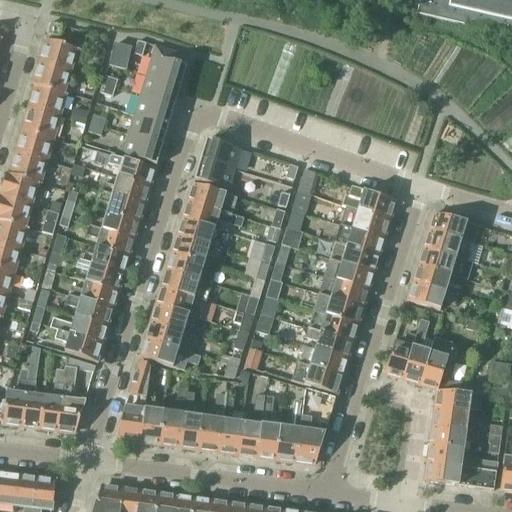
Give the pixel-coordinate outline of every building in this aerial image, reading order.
[(511,0),(418,0),(418,4),(415,16),(511,38),(511,0)] [(59,37),(61,25),(50,23),(47,34),(59,37)] [(38,64),(71,74),(77,52),(44,41),(38,64)] [(141,58),(145,45),(137,42),(133,56),(141,58)] [(112,57),(109,68),(126,72),(128,61),(131,50),(114,46),(112,57)] [(154,48),(145,77),(180,87),(189,58),(154,48)] [(97,83),(102,66),(94,63),(89,80),(97,83)] [(64,97),(64,96),(71,74),(38,64),(31,87),(33,88),(64,97)] [(145,77),(139,97),(174,107),(180,87),(145,77)] [(117,82),(104,78),(101,87),(114,90),(117,82)] [(112,99),(114,90),(101,87),(99,95),(112,99)] [(67,97),(64,96),(64,97),(33,88),(27,110),(61,120),(67,97)] [(139,97),(133,117),(168,127),(174,107),(139,97)] [(61,120),(27,110),(21,132),(54,142),(61,120)] [(85,127),(88,117),(76,113),(73,123),(85,127)] [(92,117),(89,126),(102,130),(105,121),(92,117)] [(133,117),(127,137),(162,148),(168,127),(133,117)] [(100,138),(102,130),(89,126),(87,134),(100,138)] [(54,142),(21,132),(14,154),(48,164),(54,142)] [(127,137),(121,158),(156,168),(162,148),(127,137)] [(205,141),(199,161),(233,172),(240,152),(205,141)] [(41,187),(48,164),(14,154),(8,176),(39,185),(39,187),(41,187)] [(155,172),(97,155),(94,163),(107,168),(118,172),(116,180),(149,190),(155,172)] [(233,172),(199,161),(193,182),(227,192),(233,172)] [(88,170),(78,167),(75,176),(85,179),(88,170)] [(297,169),(289,167),(285,179),(293,182),(297,169)] [(303,173),(296,194),(308,198),(314,176),(303,173)] [(5,175),(0,193),(0,199),(32,209),(39,185),(8,176),(5,175)] [(149,190),(116,180),(114,186),(102,183),(99,194),(144,207),(149,190)] [(192,186),(187,203),(231,217),(237,200),(226,196),(192,186)] [(356,212),(389,222),(395,204),(351,191),(348,200),(359,203),(356,212)] [(69,193),(66,203),(75,205),(78,196),(69,193)] [(144,207),(99,194),(96,203),(108,206),(105,215),(138,225),(144,207)] [(285,210),(289,197),(280,194),(276,207),(285,210)] [(32,209),(0,199),(0,223),(26,230),(32,209)] [(295,201),(291,212),(298,214),(302,203),(295,201)] [(52,203),(49,213),(58,216),(62,205),(52,203)] [(66,203),(61,220),(70,223),(75,205),(66,203)] [(187,203),(181,221),(215,231),(218,223),(240,230),(243,221),(231,217),(187,203)] [(276,210),(270,229),(280,232),(286,213),(276,210)] [(298,214),(291,212),(287,224),(295,226),(298,214)] [(389,222),(356,212),(353,222),(341,218),(339,227),(383,241),(389,222)] [(58,216),(49,213),(47,213),(41,234),(52,238),(56,226),(59,216),(58,216)] [(138,225),(105,215),(103,222),(91,218),(88,228),(133,242),(138,225)] [(428,233),(462,243),(464,235),(474,239),(477,228),(433,215),(428,233)] [(70,223),(61,220),(59,228),(68,231),(70,223)] [(215,231),(181,221),(176,238),(222,252),(224,244),(212,240),(215,231)] [(0,223),(0,247),(21,253),(28,230),(26,230),(0,223)] [(378,258),(383,241),(339,227),(333,244),(345,248),(378,258)] [(133,242),(88,228),(85,237),(97,241),(94,249),(128,260),(133,242)] [(280,232),(270,229),(266,242),(276,245),(280,232)] [(301,234),(286,230),(285,229),(280,247),(289,249),(296,252),(301,234)] [(428,233),(422,250),(468,263),(470,255),(459,252),(462,243),(428,233)] [(56,237),(51,255),(60,258),(64,240),(56,237)] [(176,238),(171,255),(205,265),(207,258),(219,261),(222,252),(176,238)] [(259,263),(269,266),(274,249),(264,246),(259,263)] [(0,247),(0,270),(15,275),(21,253),(0,247)] [(280,247),(275,265),(284,268),(289,249),(280,247)] [(378,258),(345,248),(342,256),(331,253),(328,261),(373,275),(378,258)] [(81,253),(78,263),(123,277),(128,260),(94,249),(92,257),(81,253)] [(468,263),(422,250),(417,268),(451,277),(453,270),(465,274),(468,263)] [(46,270),(45,272),(55,275),(60,258),(51,255),(47,270),(46,270)] [(205,265),(171,255),(166,272),(211,286),(213,277),(202,274),(205,265)] [(328,261),(323,278),(368,293),(373,275),(328,261)] [(78,263),(72,281),(84,284),(117,294),(123,277),(78,263)] [(264,284),(269,266),(259,263),(254,281),(263,284),(264,284)] [(284,268),(275,265),(269,282),(280,285),(285,268),(284,268)] [(451,277),(417,268),(412,285),(457,298),(460,290),(448,287),(451,277)] [(0,270),(0,294),(9,297),(15,275),(0,270)] [(55,275),(45,272),(40,290),(50,293),(55,275)] [(211,286),(166,272),(160,290),(194,300),(197,292),(208,295),(211,286)] [(368,293),(323,278),(318,296),(362,310),(368,293)] [(258,301),(264,284),(263,284),(254,281),(249,298),(258,301)] [(283,286),(280,285),(269,282),(265,299),(278,303),(283,286)] [(117,294),(84,284),(82,292),(70,288),(67,298),(112,312),(117,294)] [(457,298),(412,285),(407,303),(439,313),(442,303),(454,307),(457,298)] [(25,290),(22,301),(32,305),(36,293),(25,290)] [(39,298),(36,308),(44,310),(47,301),(48,301),(50,293),(40,290),(38,298),(39,298)] [(194,300),(160,290),(155,307),(200,321),(203,312),(192,309),(194,300)] [(0,320),(2,320),(9,297),(0,294),(0,320)] [(362,310),(318,296),(312,313),(357,327),(362,310)] [(107,329),(112,312),(67,298),(64,307),(76,309),(73,319),(107,329)] [(252,319),(258,301),(249,298),(243,316),(244,316),(252,319)] [(278,303),(265,299),(260,315),(273,320),(278,303)] [(32,305),(22,301),(19,300),(16,309),(30,313),(32,305)] [(197,330),(200,321),(155,307),(150,325),(183,335),(186,326),(197,330)] [(39,327),(44,310),(36,308),(31,325),(39,327)] [(413,318),(420,320),(423,312),(415,309),(413,318)] [(511,326),(511,313),(504,311),(500,310),(498,318),(500,323),(511,326)] [(357,327),(312,313),(307,330),(352,345),(357,327)] [(273,320),(260,315),(254,334),(267,338),(273,320)] [(248,335),(252,319),(244,316),(239,332),(248,335)] [(107,329),(73,319),(71,326),(52,321),(49,331),(56,333),(101,346),(107,329)] [(419,388),(432,343),(424,340),(429,324),(420,321),(415,337),(402,382),(419,388)] [(480,337),(482,328),(468,324),(466,333),(480,337)] [(16,325),(14,333),(22,335),(24,328),(16,325)] [(37,335),(39,327),(31,325),(29,333),(37,335)] [(150,325),(145,342),(189,354),(190,354),(194,338),(183,335),(150,325)] [(352,345),(307,330),(304,340),(316,343),(313,351),(346,362),(352,345)] [(243,352),(248,335),(239,332),(234,350),(243,352)] [(101,346),(56,333),(54,342),(66,346),(63,355),(96,364),(101,346)] [(402,382),(415,337),(406,335),(402,347),(394,344),(385,373),(387,378),(402,382)] [(434,338),(432,343),(419,388),(436,393),(437,392),(447,362),(453,363),(456,354),(451,344),(434,338)] [(190,354),(189,354),(145,342),(139,360),(172,370),(175,360),(198,367),(201,358),(190,354)] [(252,343),(250,351),(258,353),(260,346),(252,343)] [(5,360),(15,363),(19,349),(9,346),(5,360)] [(33,396),(39,351),(31,349),(27,373),(20,429),(39,431),(43,397),(33,396)] [(226,367),(237,370),(243,352),(234,350),(232,355),(230,355),(229,358),(222,356),(220,364),(226,367)] [(262,355),(258,353),(250,351),(249,351),(243,369),(257,373),(262,355)] [(346,362),(313,351),(311,359),(299,356),(296,365),(341,379),(346,362)] [(94,368),(70,361),(67,360),(66,369),(76,370),(75,372),(92,374),(94,368)] [(147,389),(150,367),(138,364),(128,397),(137,399),(135,410),(124,408),(116,437),(119,442),(139,445),(146,389),(147,389)] [(341,379),(296,365),(294,374),(306,378),(303,387),(336,397),(341,379)] [(490,385),(506,387),(509,368),(493,366),(490,385)] [(234,380),(237,370),(226,367),(223,379),(234,380)] [(66,369),(65,372),(65,373),(57,434),(71,436),(76,433),(84,403),(71,401),(75,372),(76,370),(66,369)] [(65,373),(65,372),(55,371),(52,398),(43,397),(39,431),(57,434),(65,373)] [(20,429),(27,373),(19,372),(16,395),(8,394),(2,427),(20,429)] [(247,382),(248,376),(249,375),(241,373),(239,380),(247,382)] [(159,448),(163,413),(152,411),(155,390),(147,389),(146,389),(139,445),(159,448)] [(303,403),(301,419),(316,421),(316,424),(327,426),(334,401),(305,392),(303,403)] [(177,450),(185,394),(177,393),(174,414),(163,413),(159,448),(177,450)] [(225,393),(224,397),(216,456),(236,458),(241,423),(231,422),(234,394),(225,393)] [(470,397),(436,393),(433,411),(469,416),(469,412),(480,413),(482,394),(471,393),(470,397)] [(197,453),(202,418),(190,416),(194,396),(186,394),(185,394),(177,450),(197,453)] [(213,420),(202,418),(197,453),(216,456),(224,397),(216,396),(213,420)] [(255,461),(264,398),(255,396),(252,425),(241,423),(236,458),(255,461)] [(264,398),(255,461),(275,464),(280,429),(269,427),(273,399),(264,398)] [(280,429),(275,464),(295,466),(301,419),(303,403),(294,402),(290,430),(280,429)] [(469,416),(433,411),(431,429),(478,435),(479,426),(467,424),(469,416)] [(316,421),(301,419),(295,466),(310,468),(315,465),(327,426),(316,424),(316,421)] [(488,445),(499,447),(502,428),(490,427),(488,445)] [(478,435),(431,429),(428,447),(464,452),(465,443),(476,444),(478,435)] [(464,452),(428,447),(426,465),(495,473),(497,465),(462,460),(464,452)] [(511,494),(511,460),(504,459),(499,493),(511,494)] [(495,473),(426,465),(424,479),(428,484),(493,493),(495,473)] [(12,477),(0,475),(0,506),(8,508),(12,477)] [(12,477),(8,508),(23,509),(22,511),(31,511),(35,480),(12,477)] [(35,480),(31,511),(40,511),(41,511),(50,511),(51,511),(55,482),(35,480)] [(118,511),(121,490),(102,488),(101,488),(99,489),(99,490),(98,491),(92,511),(118,511)] [(136,511),(139,493),(121,490),(118,511),(136,511)] [(155,511),(157,495),(139,493),(136,511),(155,511)] [(157,495),(155,511),(173,511),(175,498),(157,495)] [(191,511),(193,500),(175,498),(173,511),(191,511)] [(191,511),(209,511),(211,502),(193,500),(191,511)] [(211,502),(209,511),(227,511),(229,505),(211,502)]
